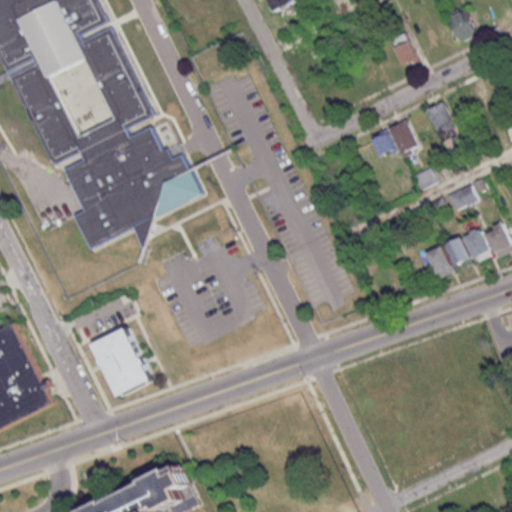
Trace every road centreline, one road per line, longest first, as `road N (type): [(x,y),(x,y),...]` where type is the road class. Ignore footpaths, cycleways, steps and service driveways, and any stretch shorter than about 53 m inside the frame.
road 1 (tertiary): [(511,289),(0,468)]
road 2 (residential): [(390,511),(217,160)]
road 3 (residential): [(511,43),(317,138),(270,47)]
road 4 (residential): [(99,433),(0,224)]
road 5 (residential): [(511,445),(382,511)]
